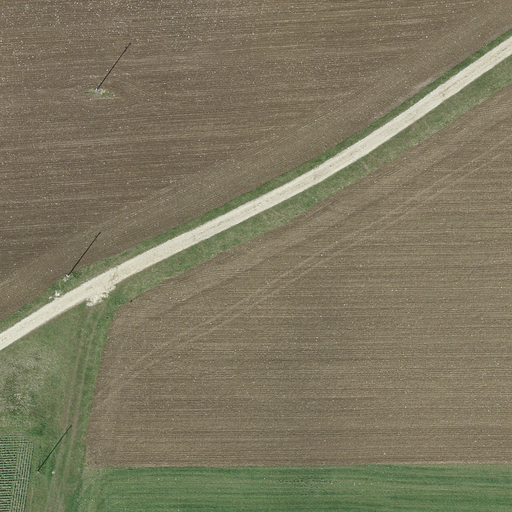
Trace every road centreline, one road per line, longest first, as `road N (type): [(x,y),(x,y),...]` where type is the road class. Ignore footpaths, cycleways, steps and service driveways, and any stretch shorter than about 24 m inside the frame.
road 1 (track): [(511,46),(371,145),(92,289)]
road 2 (track): [(92,289),(60,511)]
